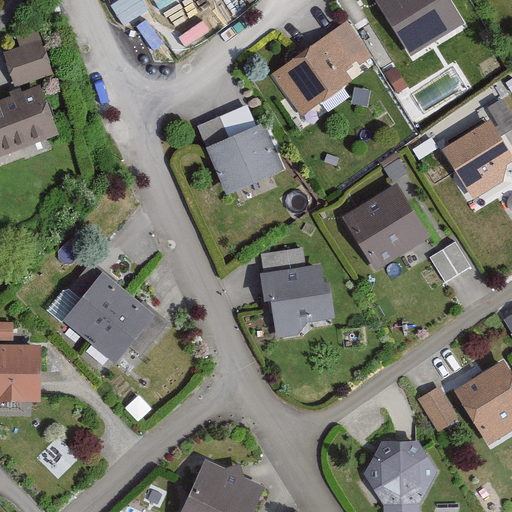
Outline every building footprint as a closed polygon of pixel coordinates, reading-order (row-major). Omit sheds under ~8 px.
[(373,0),(407,57),(460,26),(444,0),(373,0)] [(17,51),(2,56),(13,91),(52,79),(37,32),(13,39),(17,51)] [(340,76),(353,67),(334,36),(270,75),(297,120),(348,88),(340,76)] [(0,161),(58,139),(40,92),(0,106),(0,161)] [(511,121),(500,104),(488,112),(504,138),(511,132),(511,121)] [(227,140),(218,120),(196,130),(205,149),(227,140)] [(471,204),(501,186),(505,172),(511,167),(511,163),(490,126),(442,154),(471,204)] [(283,177),(263,128),(206,151),(226,200),(283,177)] [(428,242),(396,190),(343,221),(375,274),(428,242)] [(470,271),(453,246),(429,261),(445,287),(470,271)] [(275,341),(298,339),(308,325),(334,323),(331,288),(325,289),(323,269),(306,271),(304,252),(261,256),(263,277),(260,278),(263,306),(272,306),(275,341)] [(165,326),(101,274),(62,323),(115,365),(127,350),(138,359),(165,326)] [(511,317),(503,323),(511,338),(511,317)] [(13,325),(0,325),(0,341),(13,342),(13,325)] [(40,347),(0,346),(0,401),(39,403),(40,347)] [(511,429),(511,379),(503,364),(455,394),(487,445),(511,429)] [(457,422),(437,391),(416,404),(436,435),(457,422)] [(419,511),(419,507),(437,474),(417,443),(380,444),(363,478),(383,509),(383,511),(419,511)] [(253,511),(256,510),(266,488),(203,461),(181,511),(253,511)]
